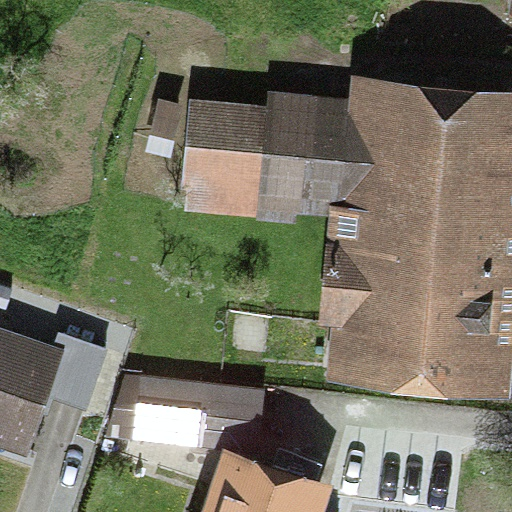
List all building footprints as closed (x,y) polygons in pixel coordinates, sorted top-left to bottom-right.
[(342,101),(317,229),(309,332),(323,333),(319,381),(506,397),(511,331),(511,92),(344,78),(342,101)] [(317,229),(342,101),(266,95),(265,108),(184,102),(174,217),(317,229)] [(41,349),(0,334),(0,461),(24,470),(50,397),(82,408),(101,353),(42,332),(41,349)] [(264,387),(140,377),(135,437),(259,447),(264,387)] [(319,511),(328,488),(221,450),(199,511),(319,511)]
